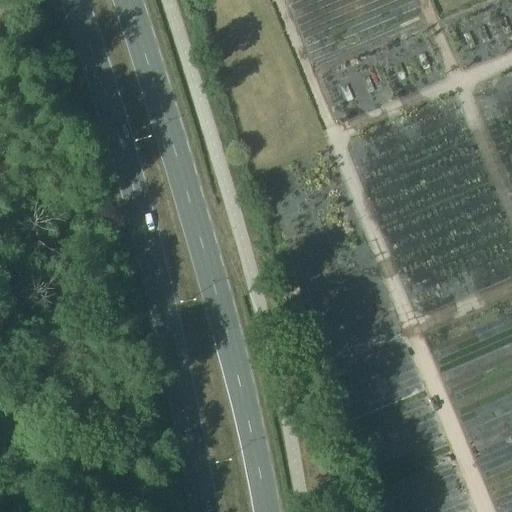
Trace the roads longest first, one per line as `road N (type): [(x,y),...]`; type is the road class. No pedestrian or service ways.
road 1 (primary): [(265,511),(241,388),(125,0)]
road 2 (primary): [(71,0),(150,266),(200,511)]
road 3 (track): [(280,379),(333,511)]
